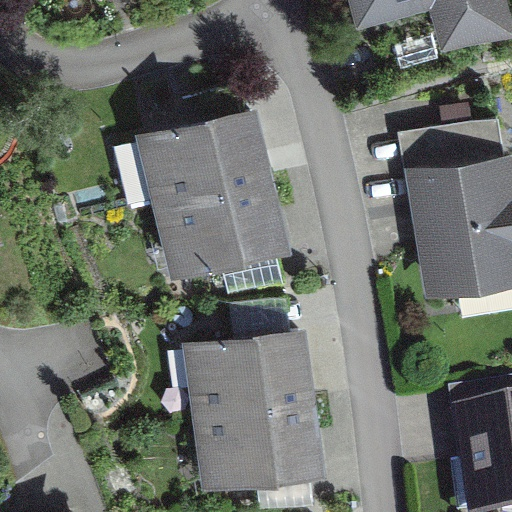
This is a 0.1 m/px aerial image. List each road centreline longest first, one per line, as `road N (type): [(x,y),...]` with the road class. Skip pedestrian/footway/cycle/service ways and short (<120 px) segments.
road 1 (residential): [(287,1),(323,116),(380,393),(388,511)]
road 2 (residential): [(287,1),(103,65),(70,66),(0,33)]
